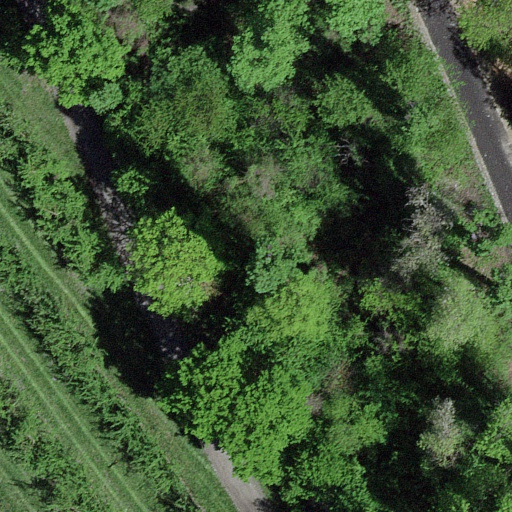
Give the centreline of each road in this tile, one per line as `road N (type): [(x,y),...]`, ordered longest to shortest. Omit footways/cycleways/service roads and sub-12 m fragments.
road 1 (track): [(32,0),(145,275),(271,511)]
road 2 (track): [(415,0),(511,231)]
